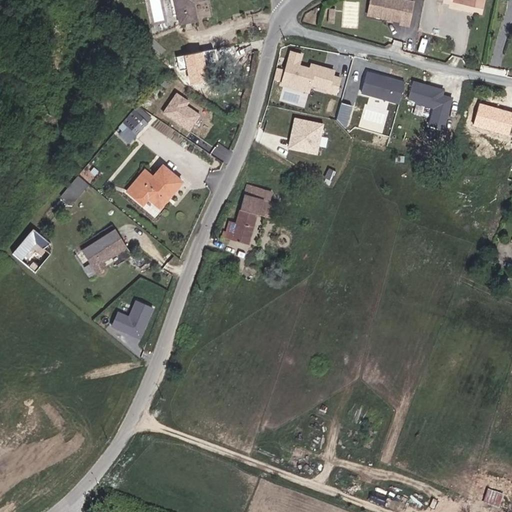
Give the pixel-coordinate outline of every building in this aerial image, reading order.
[(201,0),(181,0),(187,23),(201,20),(197,1),(201,0)] [(413,25),(418,0),(417,0),(375,0),(373,14),(406,21),(405,23),(413,25)] [(204,52),(185,56),(190,84),(209,80),(204,52)] [(327,91),(335,93),(339,78),(332,76),(334,71),(317,66),(316,68),(311,67),(310,69),(299,66),(301,55),(290,52),(281,84),(293,88),(295,82),(296,81),(327,90),(327,91)] [(366,72),(360,92),(398,103),(404,82),(366,72)] [(442,90),(412,82),(408,98),(415,100),(414,102),(433,108),(428,126),(442,130),(451,98),(440,95),(442,90)] [(176,93),(162,113),(189,132),(200,114),(186,105),(188,101),(176,93)] [(349,124),(353,104),(343,102),(338,121),(349,124)] [(511,122),(511,112),(479,103),(473,125),(508,136),(511,122)] [(129,143),(154,119),(140,105),(115,129),(129,143)] [(313,123),(294,119),(290,139),(288,148),(298,150),(315,154),(320,132),(322,125),(313,123)] [(227,161),(231,150),(221,147),(217,157),(227,161)] [(166,206),(190,180),(169,163),(158,176),(150,169),(132,189),(140,196),(149,204),(155,197),(166,206)] [(73,205),(90,184),(78,174),(61,195),(73,205)] [(260,199),(263,188),(249,184),(246,198),(240,220),(236,220),(234,231),(227,229),(226,236),(253,243),(261,209),(280,214),(281,209),(283,204),(271,201),(260,199)] [(260,199),(271,201),(274,190),(263,188),(260,199)] [(108,262),(132,247),(119,227),(85,251),(100,274),(103,275),(107,275),(109,274),(110,272),(111,270),(111,267),(108,262)] [(37,243),(47,249),(53,240),(34,228),(16,254),(25,261),(37,243)] [(137,297),(131,313),(119,309),(113,326),(144,338),(156,304),(137,297)]
